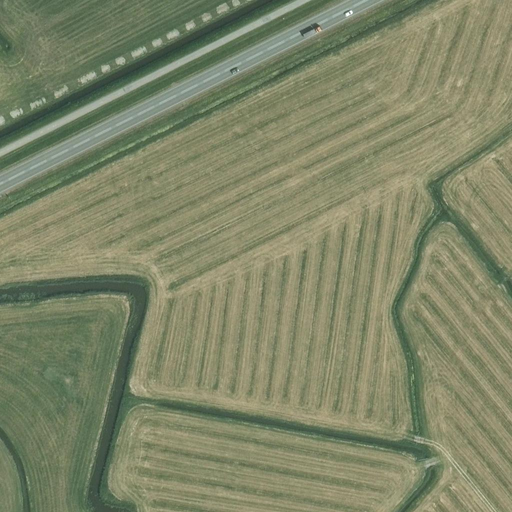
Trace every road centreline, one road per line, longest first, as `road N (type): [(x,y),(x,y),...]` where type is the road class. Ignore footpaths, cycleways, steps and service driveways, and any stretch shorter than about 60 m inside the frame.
road 1 (trunk): [(0,183),(365,0)]
road 2 (unclassified): [(0,153),(306,0)]
